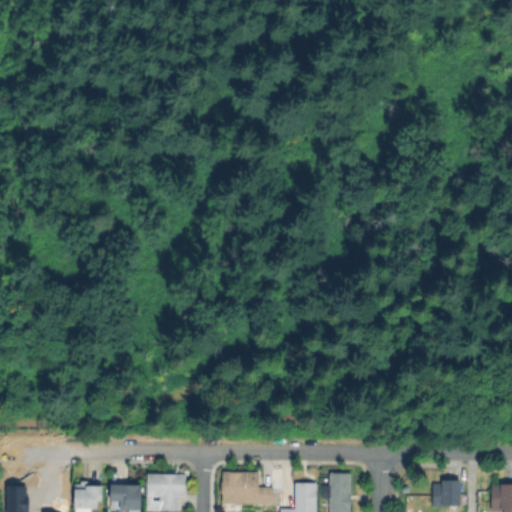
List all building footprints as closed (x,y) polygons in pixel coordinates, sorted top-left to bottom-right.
[(273,486),(273,504),(222,503),(222,470),(260,470),(260,486),(273,486)] [(350,473),(350,511),(329,511),(330,472),(350,473)] [(183,474),(183,494),(175,494),(175,509),(160,510),(160,496),(147,496),(147,474),(183,474)] [(465,482),(465,491),(461,491),(461,504),(435,504),(435,482),(465,482)] [(101,487),(100,499),(93,499),(93,510),(92,510),(91,511),(78,511),(78,483),(86,483),(86,487),(101,487)] [(317,484),(316,511),(282,511),(282,508),(296,508),(296,483),(317,484)] [(141,486),(140,511),(130,511),(130,506),(113,506),(113,486),(141,486)] [(511,509),(494,509),(494,486),(511,486),(511,509)]
